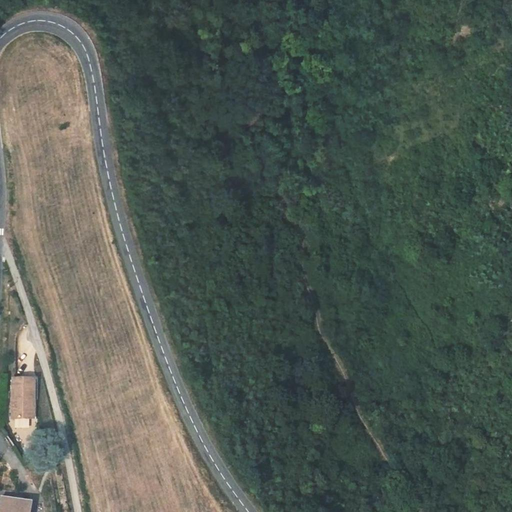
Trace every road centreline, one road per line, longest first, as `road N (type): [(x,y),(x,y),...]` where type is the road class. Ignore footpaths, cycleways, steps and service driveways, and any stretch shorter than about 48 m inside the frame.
road 1 (secondary): [(0,34),(41,20),(79,39),(139,283),(190,417),(249,511)]
road 2 (track): [(420,511),(367,428),(322,333),(256,127),(254,59)]
road 3 (residential): [(0,249),(71,511)]
